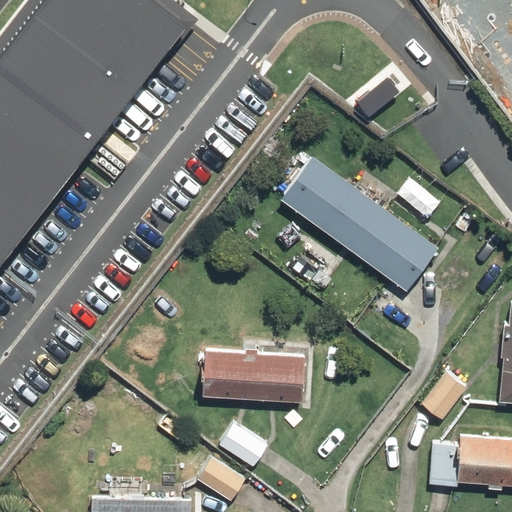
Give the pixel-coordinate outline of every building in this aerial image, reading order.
[(0,249),(183,15),(163,0),(25,0),(0,33),(0,249)] [(357,179),(311,146),(278,191),(406,285),(439,240),(387,202),(396,190),(366,167),(357,179)] [(304,248),(291,262),(320,287),(332,272),(304,248)] [(511,300),(509,301),(509,318),(502,318),(499,400),(511,400),(511,300)] [(205,343),(202,389),(300,397),(303,351),(205,343)] [(467,379),(445,363),(419,399),(441,415),(467,379)] [(188,426),(168,408),(156,421),(176,439),(188,426)] [(232,416),(218,439),(251,460),(265,437),(232,416)] [(459,440),(430,438),(428,479),(459,480),(459,476),(486,478),(486,483),(502,484),(502,481),(511,481),(511,432),(460,430),(459,440)] [(212,450),(196,475),(229,496),(245,471),(212,450)] [(115,495),(91,494),(90,511),(190,511),(191,498),(144,496),(144,479),(115,478),(115,495)]
